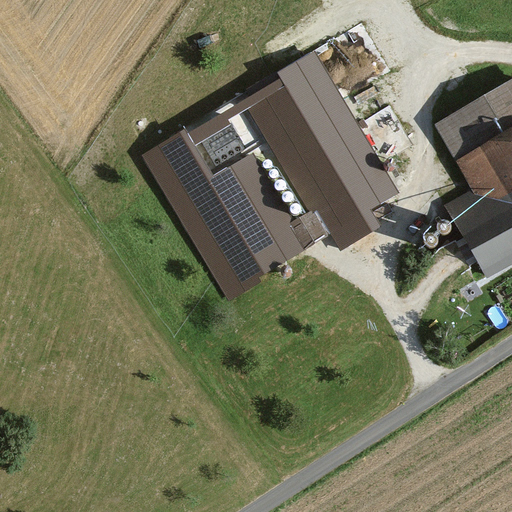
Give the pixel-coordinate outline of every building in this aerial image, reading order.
[(401,192),(315,49),(276,71),(281,78),(285,86),(247,109),(309,211),(293,221),(253,155),(213,178),(194,146),(187,134),(184,130),(142,155),(229,299),(260,281),(258,277),(330,234),(340,251),(382,226),(372,210),(401,192)] [(281,78),(187,134),(194,146),(231,125),(228,120),(247,109),(285,86),(281,78)] [(511,86),(437,129),(472,190),(446,205),(485,274),(511,258),(511,86)] [(438,233),(439,235),(442,236),(445,236),(447,236),(449,234),(451,232),(452,230),(452,227),(451,225),(449,222),(447,221),(445,220),(442,220),(440,222),(438,223),(436,226),(436,228),(436,231),(438,233)] [(424,249),(426,251),(429,252),(431,252),(434,252),(436,250),(438,248),(438,246),(439,243),(438,240),(436,238),(434,237),(431,236),(429,236),(426,237),(424,239),(423,242),(423,244),(423,247),(424,249)]
